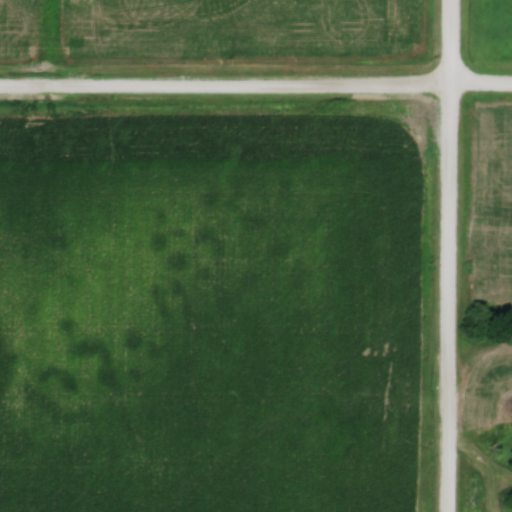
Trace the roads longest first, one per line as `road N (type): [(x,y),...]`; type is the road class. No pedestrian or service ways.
road 1 (residential): [(448,511),(454,0)]
road 2 (residential): [(0,90),(511,85)]
